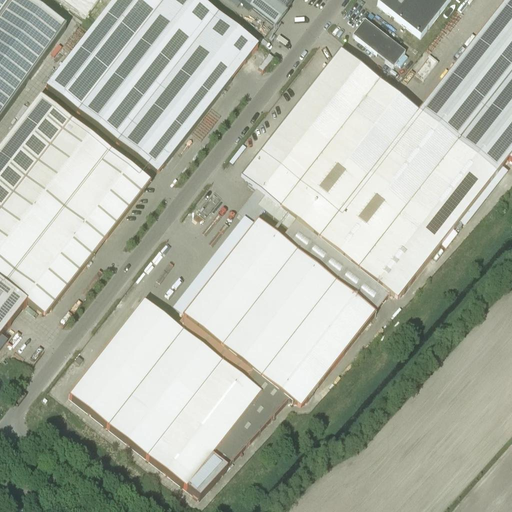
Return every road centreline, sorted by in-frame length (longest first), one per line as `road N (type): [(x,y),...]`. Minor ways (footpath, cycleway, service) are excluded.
road 1 (unclassified): [(3,426),(338,0)]
road 2 (unclassified): [(115,511),(3,426)]
